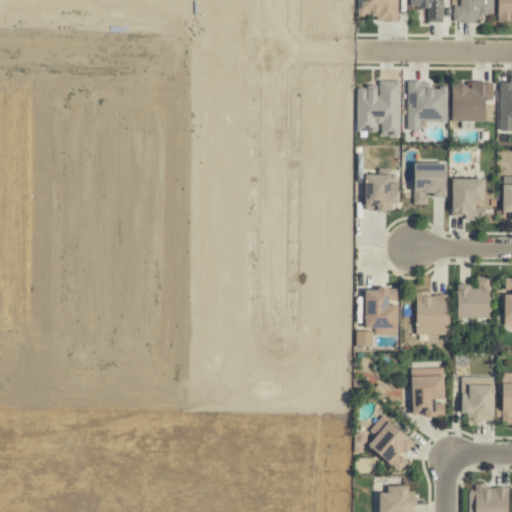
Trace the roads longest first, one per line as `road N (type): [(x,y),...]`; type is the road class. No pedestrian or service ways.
road 1 (residential): [(270,0),(269,290)]
road 2 (residential): [(511,52),(364,52)]
